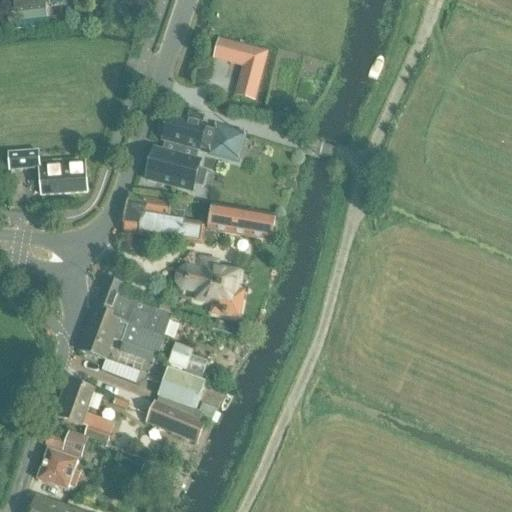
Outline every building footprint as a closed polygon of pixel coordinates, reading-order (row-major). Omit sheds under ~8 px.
[(46,9),(45,2),(14,5),(15,13),(16,23),(18,23),(47,20),(46,9)] [(18,23),(16,23),(16,29),(17,32),(48,29),(48,25),(47,20),(18,23)] [(233,45),(229,61),(248,66),(244,84),(258,88),(267,54),(233,45)] [(169,118),(162,143),(166,144),(166,143),(195,151),(199,152),(199,153),(203,154),(204,150),(215,153),(214,158),(241,165),(248,138),(221,131),(220,135),(209,132),(210,129),(202,127),(204,119),(188,115),(186,122),(169,118)] [(154,151),(146,182),(196,195),(198,188),(206,190),(210,174),(202,172),(204,164),(196,162),(199,153),(199,152),(195,151),(166,143),(166,144),(163,153),(154,151)] [(38,166),(37,155),(7,157),(8,172),(38,170),(40,198),(86,194),(83,162),(38,166)] [(179,245),(180,239),(201,243),(203,229),(203,225),(182,222),(183,214),(168,212),(169,205),(128,199),(123,217),(120,236),(179,245)] [(211,208),(206,235),(269,245),(274,219),(211,208)] [(184,272),(177,277),(175,285),(180,293),(196,296),(195,304),(199,305),(200,307),(207,308),(209,307),(212,307),(211,317),(220,319),(220,322),(225,323),(225,320),(235,322),(239,298),(233,297),(237,277),(232,277),(232,276),(230,274),(225,273),(223,274),(223,275),(198,270),(197,274),(184,272)] [(100,293),(92,315),(128,328),(122,344),(121,346),(122,347),(154,358),(156,358),(164,336),(171,318),(135,305),(124,301),(120,299),(123,289),(124,287),(105,280),(104,284),(101,290),(100,293)] [(92,315),(77,354),(103,363),(112,340),(122,344),(128,328),(92,315)] [(216,324),(214,330),(230,335),(232,330),(222,327),(222,326),(216,324)] [(176,347),(168,368),(202,380),(208,363),(192,357),(194,354),(176,347)] [(118,367),(114,380),(132,387),(135,385),(139,375),(118,367)] [(195,411),(204,385),(166,372),(157,397),(195,411)] [(80,429),(93,394),(66,384),(54,419),(80,429)] [(154,405),(145,427),(197,448),(206,426),(154,405)] [(200,414),(197,420),(208,425),(213,413),(201,408),(198,413),(200,414)] [(88,429),(85,439),(107,447),(110,436),(88,429)] [(49,437),(45,450),(80,461),(87,441),(68,434),(65,442),(49,437)] [(73,491),(78,479),(73,477),(78,464),(48,453),(36,483),(66,495),(68,489),(73,491)] [(162,492),(168,477),(142,468),(136,482),(162,492)] [(71,511),(34,499),(29,511),(71,511)]
